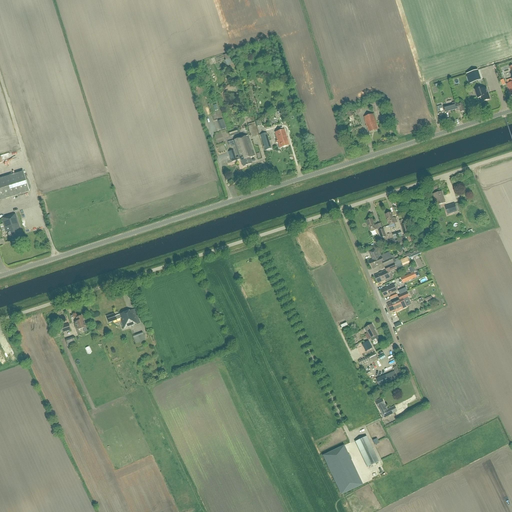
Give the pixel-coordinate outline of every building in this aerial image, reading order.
[(482,79),(480,72),(467,76),(469,82),(482,79)] [(490,100),(486,88),(483,89),(483,87),(475,90),(477,98),(481,97),(482,102),(490,100)] [(464,111),(462,104),(458,105),(458,104),(456,105),(455,104),(452,105),(453,106),(448,107),(447,106),(443,107),(445,113),(457,110),(457,111),(460,110),(460,112),(464,111)] [(377,124),(373,114),(364,117),(367,127),(369,132),(378,130),(376,125),(377,124)] [(289,145),(284,130),(274,133),(279,148),(289,145)] [(271,149),(266,133),(260,135),(265,151),(271,149)] [(245,160),(247,165),(251,164),(249,158),(254,156),(248,136),(240,138),(247,159),(245,160)] [(243,167),(247,165),(245,160),(247,159),(240,138),(233,141),(238,157),(236,158),(233,149),(228,151),(232,162),(239,160),(240,161),(241,161),(243,167)] [(0,200),(29,191),(23,171),(0,178),(0,200)] [(445,203),(442,192),(433,194),(436,206),(440,205),(445,203)] [(459,212),(456,204),(446,208),(449,216),(459,212)] [(393,219),(391,213),(385,215),(389,226),(397,223),(395,218),(393,219)] [(21,235),(15,215),(1,219),(3,225),(0,225),(2,233),(7,232),(8,236),(10,236),(11,241),(19,238),(18,236),(21,235)] [(374,226),(372,219),(366,221),(370,232),(378,229),(376,225),(374,226)] [(409,233),(406,223),(401,225),(404,235),(409,233)] [(381,257),(376,247),(374,248),(375,250),(369,252),(372,259),(368,261),(372,269),(377,267),(376,267),(379,265),(383,263),(384,267),(395,262),(390,253),(381,257)] [(401,259),(403,265),(410,262),(407,256),(401,259)] [(396,269),(394,264),(385,268),(386,271),(379,274),(379,273),(374,275),(378,283),(383,281),(382,281),(390,278),(387,272),(396,269)] [(403,283),(416,278),(414,273),(411,274),(401,278),(403,283)] [(397,292),(394,284),(385,288),(381,290),(384,298),(389,296),(397,292)] [(392,302),(387,304),(390,312),(395,310),(396,312),(399,311),(407,307),(403,300),(409,297),(407,293),(398,297),(399,299),(395,301),(392,303),(392,302)] [(139,323),(135,309),(118,315),(115,316),(114,314),(106,317),(109,323),(116,320),(120,319),(123,329),(134,326),(133,325),(139,323)] [(83,321),(81,316),(76,318),(77,322),(74,323),(77,331),(86,327),(84,321),(83,321)] [(70,330),(68,324),(60,327),(62,333),(70,330)] [(371,339),(370,339),(371,342),(376,339),(376,340),(379,339),(377,335),(374,330),(375,329),(372,324),(364,329),(367,334),(368,333),(371,339)] [(142,334),(134,337),(133,338),(135,343),(145,340),(142,334)] [(65,339),(68,345),(76,341),(73,335),(65,339)] [(378,360),(375,354),(358,362),(360,365),(371,360),(372,363),(378,360)] [(385,406),(382,399),(375,402),(378,409),(379,409),(382,415),(381,415),(383,419),(397,412),(395,407),(387,411),(385,406)] [(366,436),(354,442),(366,468),(378,462),(366,436)]
